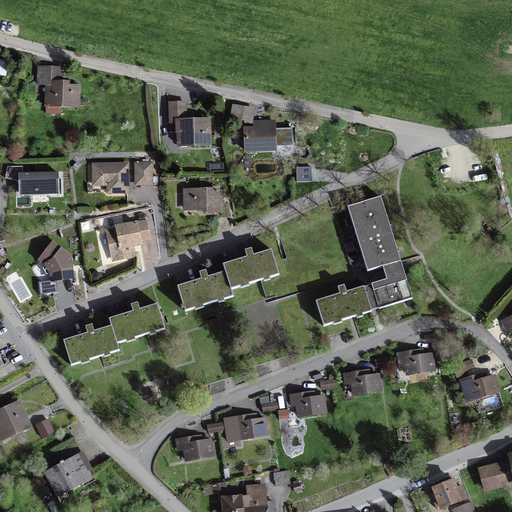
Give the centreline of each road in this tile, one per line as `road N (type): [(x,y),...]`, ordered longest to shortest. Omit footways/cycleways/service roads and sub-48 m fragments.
road 1 (residential): [(23,334),(395,158),(424,134)]
road 2 (residential): [(424,134),(0,43)]
road 3 (residential): [(511,368),(476,332),(419,325),(199,412),(162,432),(133,466)]
road 4 (residential): [(324,511),(511,432)]
road 5 (residential): [(133,466),(44,367)]
